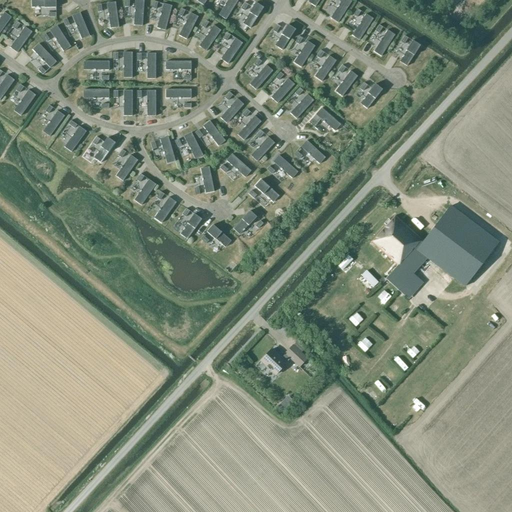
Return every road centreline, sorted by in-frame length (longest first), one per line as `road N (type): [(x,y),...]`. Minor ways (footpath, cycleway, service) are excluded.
road 1 (unclassified): [(68,511),(511,32)]
road 2 (unknown): [(378,176),(415,201),(463,205),(499,232),(506,248),(476,288),(422,298),(371,368)]
road 3 (track): [(447,511),(340,400),(323,401),(289,432),(278,432),(201,367)]
